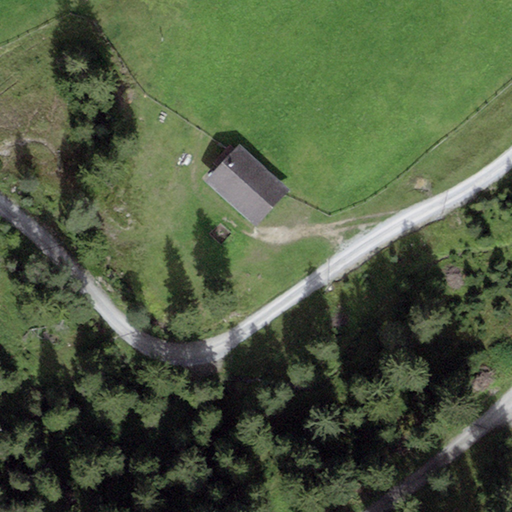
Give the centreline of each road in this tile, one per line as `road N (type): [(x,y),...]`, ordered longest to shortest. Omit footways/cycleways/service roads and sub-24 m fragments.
road 1 (track): [(0,223),(137,355),(172,369),(208,362),(349,258),(511,157)]
road 2 (track): [(374,511),(511,399)]
